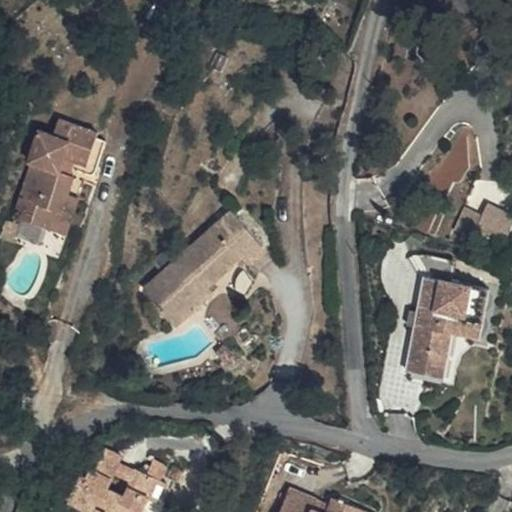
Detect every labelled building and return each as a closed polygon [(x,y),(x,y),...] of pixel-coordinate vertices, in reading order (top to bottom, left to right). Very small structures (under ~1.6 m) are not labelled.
[(70,216),(75,201),(79,187),(61,181),(64,169),(93,177),(103,137),(59,123),(54,139),(45,137),(34,173),(42,176),(25,233),(57,242),(64,215),(70,216)] [(64,215),(57,242),(77,247),(88,205),(75,201),(70,216),(64,215)] [(225,215),(137,287),(170,329),(209,296),(203,290),(238,262),(244,271),(261,256),(225,215)] [(489,259),(504,237),(480,222),(472,235),(455,225),(443,245),(460,255),(466,246),(489,259)] [(26,242),(12,238),(5,250),(19,255),(26,242)] [(483,299),(417,284),(396,378),(433,386),(443,341),(451,343),(471,348),(483,299)] [(433,386),(396,378),(394,385),(439,393),(451,343),(443,341),(433,386)] [(104,480),(121,491),(132,474),(115,463),(104,480)] [(164,511),(172,501),(169,500),(152,490),(144,486),(129,511),(114,502),(121,491),(104,480),(98,476),(89,490),(84,488),(69,511),(164,511)] [(169,500),(173,492),(177,486),(161,476),(152,490),(169,500)] [(328,496),(291,484),(282,511),(372,511),(377,498),(331,484),(328,496)] [(172,501),(181,507),(186,499),(173,492),(169,500),(172,501)] [(178,511),(181,507),(172,501),(164,511),(178,511)]
